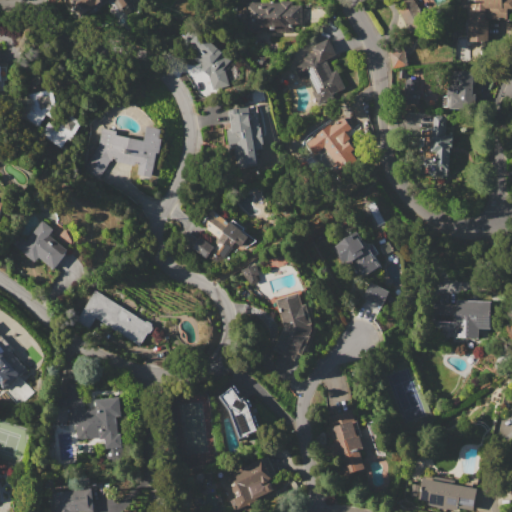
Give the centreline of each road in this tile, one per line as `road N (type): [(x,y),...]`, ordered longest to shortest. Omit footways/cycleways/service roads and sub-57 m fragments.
road 1 (residential): [(36,0),(49,17),(124,45),(176,87),(189,121),(188,150),(153,234),(170,270),(213,290),(229,331),(209,367),(142,371),(85,349),(0,278)]
road 2 (residential): [(511,220),(451,223),(426,214),(407,193),(387,159),(371,43),(342,0)]
road 3 (residential): [(321,511),(302,433),(303,397),(324,362),(361,340)]
road 4 (residential): [(496,226),(496,147),(511,85)]
road 5 (residential): [(142,371),(153,511)]
